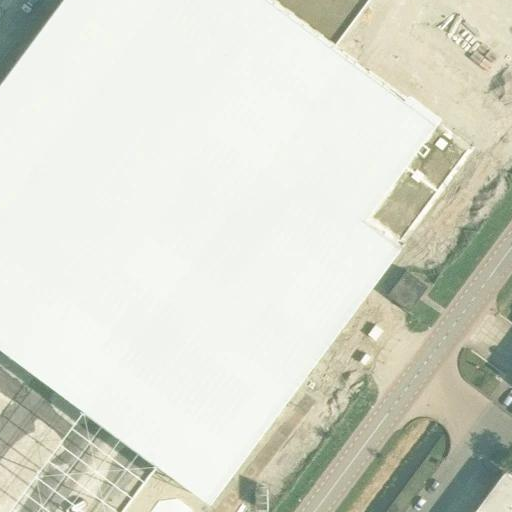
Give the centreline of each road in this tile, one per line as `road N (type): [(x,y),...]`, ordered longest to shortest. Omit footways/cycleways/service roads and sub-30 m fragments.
road 1 (unknown): [(494,431),(175,192)]
road 2 (unclassified): [(511,245),(312,511)]
road 3 (unknown): [(175,192),(239,120),(389,230)]
road 4 (unknown): [(234,0),(309,51),(434,158)]
road 5 (unknown): [(376,348),(254,511)]
road 6 (unknown): [(90,144),(168,26),(211,0)]
road 7 (unknown): [(90,144),(0,244)]
